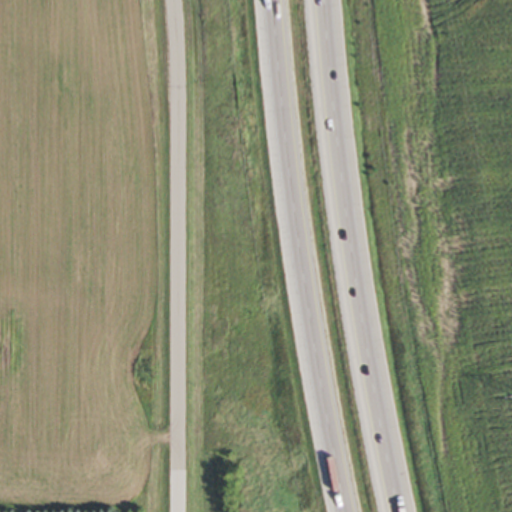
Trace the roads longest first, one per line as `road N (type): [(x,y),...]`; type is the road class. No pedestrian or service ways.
road 1 (motorway): [(395,511),(348,251),(322,0)]
road 2 (motorway): [(269,0),(294,258),(341,511)]
road 3 (residential): [(170,0),(176,511)]
